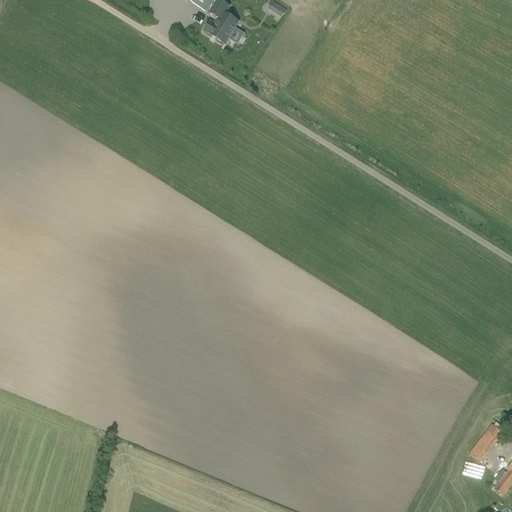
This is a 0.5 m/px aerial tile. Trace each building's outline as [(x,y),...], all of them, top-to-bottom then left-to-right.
[(229,8),(218,1),(218,0),(183,0),(208,15),(209,13),(216,18),(212,24),(209,22),(203,31),(224,45),(238,23),(225,14),(229,8)] [(286,10),(281,7),(280,8),(276,15),(281,19),(286,10)] [(498,439),(501,434),(495,429),(491,434),(487,431),(470,454),(480,463),(498,439)] [(511,462),(508,468),(509,469),(493,490),(502,498),(511,484),(511,462)] [(463,474),(483,478),(485,466),(465,463),(463,474)]
